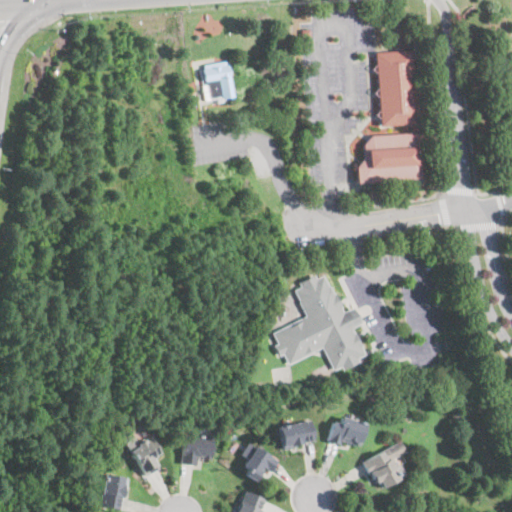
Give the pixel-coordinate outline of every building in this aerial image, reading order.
[(382,126),(380,126),(379,118),(375,115),(379,110),(378,97),(374,93),(377,88),(376,72),(372,69),(376,65),(375,52),(410,50),(412,50),(417,123),(382,126)] [(224,62),(225,66),(228,65),(233,97),(221,99),(221,97),(209,98),(207,81),(205,81),(202,65),(224,62)] [(357,184),(356,184),(355,167),(363,157),(362,144),(370,136),(417,132),(420,179),(357,184)] [(131,272),(128,282),(125,291),(110,286),(117,263),(132,268),(131,272)] [(314,275),(316,279),(323,275),(328,286),(329,286),(333,294),(336,293),(343,307),(341,308),(343,312),(353,307),(361,323),(351,328),(353,333),(355,332),(362,345),(360,346),(364,354),(357,358),(358,362),(342,370),(340,367),(332,371),(321,348),(287,365),(282,354),(278,356),(274,347),(273,346),(277,344),(271,332),(305,316),(298,302),(299,302),(293,290),(300,287),(298,283),(314,275)] [(365,424),(364,426),(359,446),(340,441),(339,445),(326,442),(332,422),(340,424),(342,417),(365,424)] [(284,449),(282,449),(278,426),(310,420),(314,441),(296,444),(296,447),(284,449)] [(205,437),(206,436),(210,436),(211,437),(214,438),(211,459),(201,458),(201,457),(194,457),(193,466),(180,464),(183,434),(205,437)] [(154,440),(161,453),(152,458),(158,469),(144,477),(129,451),(138,446),(137,444),(145,440),(145,441),(152,437),(154,440)] [(391,460),(395,466),(399,464),(405,475),(398,479),(399,480),(382,488),(379,482),(373,485),(370,480),(371,479),(369,474),(368,475),(367,473),(361,462),(400,441),(406,452),(391,460)] [(254,447),(255,446),(277,461),(268,474),(261,469),(253,480),(245,475),(248,471),(242,467),(247,459),(240,454),(248,443),(254,447)] [(123,493),(123,494),(122,498),(120,497),(118,510),(104,507),(104,511),(101,511),(102,507),(98,507),(104,473),(126,477),(123,493)] [(259,511),(235,511),(244,490),(264,498),(259,511)]
